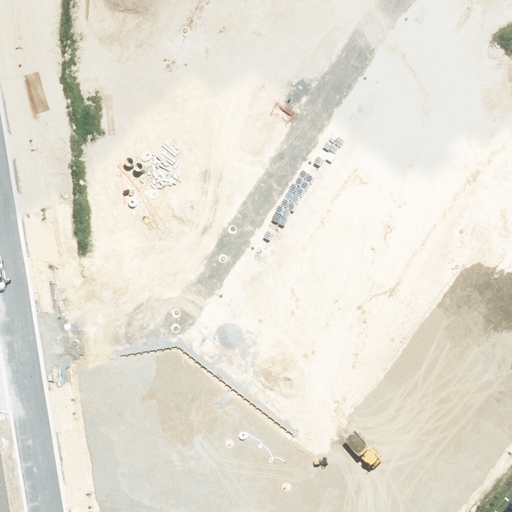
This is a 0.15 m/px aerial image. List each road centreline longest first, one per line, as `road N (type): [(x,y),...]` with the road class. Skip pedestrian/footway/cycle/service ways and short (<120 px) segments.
road 1 (residential): [(403,0),(168,336),(27,401)]
road 2 (residential): [(27,401),(0,233)]
